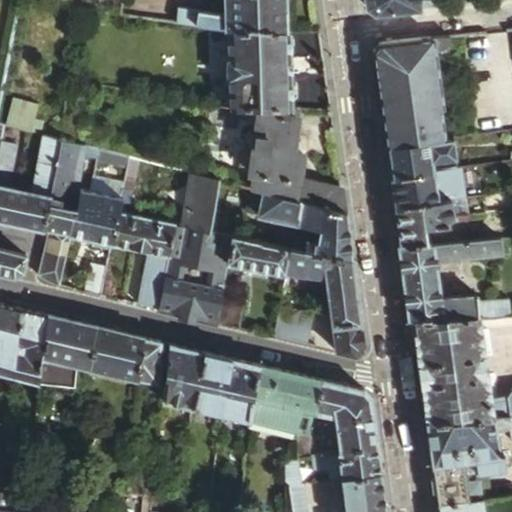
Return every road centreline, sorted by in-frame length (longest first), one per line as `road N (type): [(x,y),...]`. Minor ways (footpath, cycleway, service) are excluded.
road 1 (unclassified): [(0,284),(400,376)]
road 2 (tertiary): [(352,29),(400,376)]
road 3 (residential): [(511,13),(352,29)]
road 4 (tertiary): [(400,376),(421,511)]
